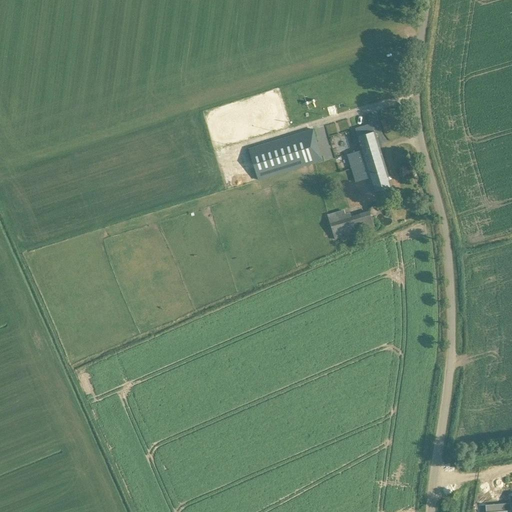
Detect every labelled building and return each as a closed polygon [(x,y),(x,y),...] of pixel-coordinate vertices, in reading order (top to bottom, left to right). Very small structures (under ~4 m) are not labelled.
[(347,154),(352,169),(383,160),(375,131),(374,132),(372,124),(355,129),(361,150),(347,154)] [(312,129),(248,149),(258,181),(322,161),(312,129)] [(383,160),(352,169),(356,182),(370,178),(374,192),(392,187),(383,160)] [(369,212),(360,215),(330,224),(335,240),(374,228),(369,212)] [(509,502),(489,503),(489,510),(485,510),(485,511),(508,511),(508,509),(509,509),(509,502)]
